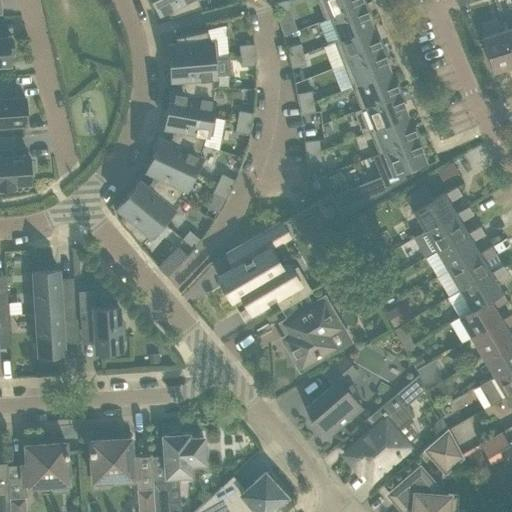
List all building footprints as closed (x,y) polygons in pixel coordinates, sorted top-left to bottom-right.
[(197,0),(153,0),(154,2),(153,2),(154,3),(156,6),(155,6),(155,7),(156,7),(159,12),(166,9),(169,15),(169,16),(200,5),(197,0)] [(276,14),(290,10),(287,0),(285,0),(273,3),(276,14)] [(316,0),(325,19),(363,4),(361,0),(316,0)] [(333,41),(372,26),(363,4),(325,19),(325,20),(329,18),(338,39),(333,41)] [(342,64),(381,49),(372,26),(333,41),(342,64)] [(215,39),(209,40),(206,29),(175,36),(175,37),(175,43),(168,44),(169,50),(168,50),(168,51),(169,51),(169,55),(168,55),(169,55),(169,59),(168,59),(168,60),(169,60),(169,62),(217,58),(215,39)] [(492,72),(511,65),(511,56),(504,31),(481,38),(492,72)] [(12,52),(10,36),(0,36),(0,64),(9,64),(8,52),(12,52)] [(289,57),(303,54),(300,43),(286,47),(289,57)] [(239,56),(253,54),(252,44),(238,45),(239,56)] [(351,86),(390,71),(381,49),(342,64),(351,86)] [(240,66),(254,65),(253,54),(239,56),(240,66)] [(292,68),(305,64),(303,54),(289,57),(292,68)] [(170,63),(169,63),(169,64),(170,64),(170,68),(169,68),(169,69),(170,69),(170,72),(170,73),(171,80),(178,79),(179,85),(179,86),(211,87),(212,76),(214,76),(229,74),(228,57),(227,57),(217,58),(170,62),(170,63)] [(360,108),(398,93),(390,71),(351,86),(360,108)] [(0,124),(26,123),(24,96),(7,98),(6,92),(8,92),(8,80),(0,80),(0,124)] [(211,98),(211,87),(179,86),(178,92),(171,91),(169,97),(168,98),(169,98),(169,102),(168,102),(168,103),(168,106),(167,106),(167,107),(168,107),(167,109),(214,117),(214,116),(210,115),(213,98),(211,98)] [(299,104),(313,101),(311,91),(297,93),(299,104)] [(360,108),(353,111),(361,134),(369,131),(407,115),(398,93),(360,108)] [(301,114),(315,112),(313,101),(299,104),(301,114)] [(211,135),(214,117),(167,109),(167,110),(166,110),(166,111),(167,111),(166,115),(165,115),(166,116),(165,119),(164,120),(165,120),(164,126),(171,128),(170,134),(201,144),(205,133),(211,135)] [(250,123),(252,113),(238,110),(236,121),(250,123)] [(378,153),(416,138),(407,115),(369,131),(378,153)] [(248,134),(250,123),(236,121),(234,131),(248,134)] [(198,155),(201,144),(170,134),(170,135),(168,141),(161,137),(158,143),(157,143),(157,144),(158,144),(156,147),(155,147),(155,148),(156,148),(154,151),(153,152),(154,152),(153,154),(196,174),(204,157),(198,155)] [(380,177),(331,196),(343,216),(406,179),(404,174),(403,170),(425,161),(416,138),(378,153),(371,156),(380,177)] [(305,152),(320,150),(319,140),(304,141),(305,152)] [(0,189),(12,189),(11,186),(13,185),(13,183),(30,182),(29,175),(32,175),(31,161),(28,161),(28,154),(12,155),(11,148),(0,148),(0,189)] [(306,162),(321,161),(320,150),(305,152),(306,162)] [(196,174),(153,154),(152,155),(151,156),(152,156),(151,159),(150,159),(149,160),(150,160),(149,163),(148,163),(148,164),(146,170),(152,173),(150,179),(149,179),(177,197),(183,187),(184,188),(192,172),(196,174)] [(229,189),(234,179),(221,173),(216,183),(229,189)] [(171,206),(177,197),(149,179),(145,184),(139,180),(135,185),(135,184),(134,185),(135,185),(132,188),(131,188),(132,189),(130,192),(129,191),(128,192),(129,192),(128,194),(164,224),(176,210),(171,206)] [(225,199),(229,189),(216,183),(212,193),(225,199)] [(448,201),(461,194),(456,186),(443,193),(443,192),(431,199),(424,186),(404,197),(424,231),(455,213),(448,201)] [(153,238),(164,224),(128,194),(127,195),(126,194),(126,195),(126,196),(124,198),(123,198),(123,199),(121,202),(120,201),(120,202),(121,202),(116,207),(122,212),(118,217),(117,218),(139,241),(148,234),(153,238)] [(424,231),(412,238),(424,258),(425,257),(436,250),(467,232),(460,221),(472,213),(467,205),(455,213),(424,231)] [(471,240),(484,233),(479,225),(467,232),(436,250),(447,270),(478,252),(471,240)] [(193,248),(200,239),(189,230),(181,238),(193,248)] [(274,298),(280,309),(311,291),(309,287),(309,288),(296,266),(290,270),(287,263),(280,267),(260,232),(225,253),(225,254),(243,244),(251,257),(217,277),(230,299),(239,293),(250,312),(274,298)] [(365,232),(351,240),(364,265),(378,257),(365,232)] [(483,260),(495,253),(490,245),(478,252),(447,270),(459,290),(490,272),(483,260)] [(166,276),(186,256),(177,247),(157,267),(166,276)] [(494,280),(507,272),(502,264),(490,272),(459,290),(470,309),(457,317),(458,317),(501,291),(494,280)] [(57,269),(52,270),(52,269),(51,269),(51,270),(48,270),(47,269),(47,270),(43,270),(43,269),(42,269),(42,270),(39,271),(39,270),(38,270),(38,271),(33,271),(32,271),(33,279),(29,279),(30,296),(34,296),(34,300),(33,300),(33,301),(34,301),(35,305),(34,305),(34,306),(35,306),(35,310),(34,310),(34,311),(35,311),(35,313),(73,310),(73,301),(60,302),(58,270),(57,270),(57,269)] [(386,281),(375,288),(380,297),(391,290),(386,281)] [(494,307),(506,300),(501,291),(458,317),(469,337),(501,319),(494,307)] [(347,340),(333,316),(323,299),(282,323),(294,344),(287,348),(295,363),(297,362),(300,368),(303,366),(304,368),(318,359),(317,358),(347,340)] [(117,306),(112,306),(111,306),(111,307),(108,307),(108,306),(107,306),(107,307),(103,307),(103,306),(102,306),(102,307),(99,308),(99,306),(98,306),(98,307),(93,308),(92,308),(92,310),(80,311),(80,320),(93,319),(95,350),(101,350),(101,351),(102,351),(102,350),(105,350),(105,351),(106,351),(106,350),(110,349),(110,350),(110,349),(114,349),(114,350),(115,350),(115,349),(120,349),(120,348),(121,348),(120,338),(124,338),(123,321),(119,321),(118,306),(117,306)] [(61,320),(74,319),(73,310),(35,313),(35,314),(34,314),(34,315),(35,315),(36,319),(35,319),(35,320),(36,320),(36,324),(35,324),(35,325),(36,325),(36,329),(32,329),(33,347),(37,346),(38,354),(43,354),(43,355),(44,354),(48,353),(48,354),(49,354),(49,353),(52,353),(52,354),(53,354),(53,353),(57,353),(57,354),(57,353),(63,352),(61,320)] [(511,337),(505,327),(511,322),(511,311),(501,319),(469,337),(481,357),(511,338),(511,337)] [(511,338),(481,357),(492,376),(511,364),(511,338)] [(343,386),(358,373),(344,357),(323,374),(332,384),(305,407),(313,416),(309,420),(324,437),(361,406),(343,386)] [(511,364),(492,376),(492,377),(478,385),(489,405),(511,391),(511,364)] [(437,374),(422,382),(426,388),(426,389),(441,380),(437,374)] [(374,428),(344,454),(359,472),(362,469),(370,479),(385,466),(409,445),(407,443),(396,430),(406,421),(414,415),(406,405),(426,388),(422,382),(418,375),(381,406),(366,419),(374,428)] [(511,391),(489,405),(505,396),(511,409),(511,391)] [(433,428),(433,429),(433,430),(434,431),(434,432),(434,433),(435,434),(435,435),(436,435),(437,437),(447,428),(441,417),(438,419),(437,420),(436,421),(435,422),(435,423),(434,424),(434,425),(434,426),(433,427),(433,428)] [(437,437),(422,450),(431,460),(453,440),(447,428),(437,437)] [(188,438),(188,434),(177,431),(173,431),(168,433),(169,435),(162,436),(165,476),(190,475),(189,463),(204,462),(202,437),(188,438)] [(498,449),(509,444),(501,431),(478,444),(490,465),(503,457),(498,449)] [(131,457),(131,454),(130,438),(89,441),(89,450),(88,450),(88,455),(90,455),(92,488),(110,487),(114,483),(136,482),(135,476),(137,475),(136,457),(131,457)] [(67,451),(65,452),(65,442),(24,445),(26,464),(21,464),(22,490),(50,488),(54,492),(68,491),(66,456),(67,456),(67,451)] [(437,491),(437,484),(422,466),(389,494),(400,508),(405,504),(412,511),(453,511),(456,511),(457,493),(437,491)] [(221,485),(191,511),(268,511),(286,496),(276,484),(277,484),(278,484),(268,469),(267,470),(268,470),(265,472),(264,471),(247,487),(245,489),(241,493),(238,490),(230,498),(220,488),(222,486),(221,485)] [(165,481),(152,481),(152,488),(153,511),(180,511),(180,501),(168,502),(166,481),(165,481)] [(0,484),(0,511),(9,511),(8,498),(8,484),(0,484)] [(137,511),(153,511),(152,488),(136,489),(137,511)] [(9,511),(25,511),(25,497),(8,498),(9,511)]
